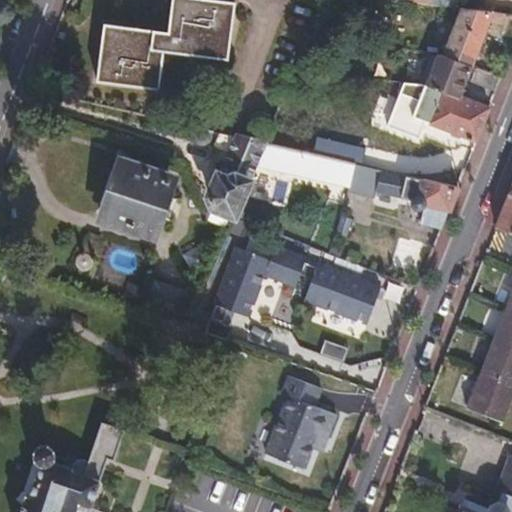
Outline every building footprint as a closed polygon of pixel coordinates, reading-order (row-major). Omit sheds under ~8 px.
[(97,81),(159,89),(165,50),(226,58),(234,2),(215,0),(171,0),(167,31),(105,23),(97,81)] [(461,7),(479,9),(479,0),(430,0),(430,3),(461,7)] [(443,56),(470,66),(487,22),(491,11),(479,9),(461,7),(443,56)] [(487,22),(511,25),(511,14),(491,11),(487,22)] [(305,38),(294,67),(311,69),(322,40),(305,38)] [(425,84),(441,90),(459,97),(460,95),(470,66),(443,56),(435,55),(425,84)] [(470,82),(494,91),(500,78),(475,69),(470,82)] [(488,106),(460,95),(459,97),(441,90),(425,84),(412,115),(475,140),(488,106)] [(213,130),(194,125),(193,135),(198,135),(197,141),(203,142),(204,137),(211,139),(213,130)] [(214,205),(234,213),(255,162),(264,141),(220,132),(215,146),(228,151),(210,193),(214,205)] [(264,141),(255,162),(327,179),(333,158),(264,141)] [(380,169),(406,175),(410,159),(384,152),(380,169)] [(401,195),(407,175),(406,175),(380,169),(355,163),(348,188),(374,196),(377,188),(401,195)] [(105,217),(149,231),(166,178),(121,164),(105,217)] [(418,178),(407,175),(401,195),(412,198),(418,178)] [(511,181),(494,226),(511,232),(511,181)] [(235,248),(215,308),(252,320),(266,279),(297,290),(308,258),(275,247),(271,260),(235,248)] [(375,322),(386,298),(311,268),(297,305),(358,328),(361,318),(375,322)] [(156,305),(164,281),(150,277),(143,301),(156,305)] [(511,283),(464,406),(502,420),(511,394),(511,283)] [(325,343),(322,356),(346,361),(349,348),(325,343)] [(314,433),(325,437),(334,414),(313,406),(320,388),(286,375),(279,393),(287,396),(265,453),(302,467),(309,448),(314,433)] [(33,458),(38,465),(28,495),(24,494),(18,511),(75,511),(79,504),(89,507),(105,459),(113,461),(124,429),(100,421),(82,472),(52,461),(54,452),(49,445),(40,444),(33,449),(33,458)] [(319,451),(325,437),(314,433),(309,448),(319,451)] [(511,511),(511,453),(509,452),(495,487),(499,490),(496,499),(488,501),(485,505),(461,497),(459,504),(455,511),(511,511)]
